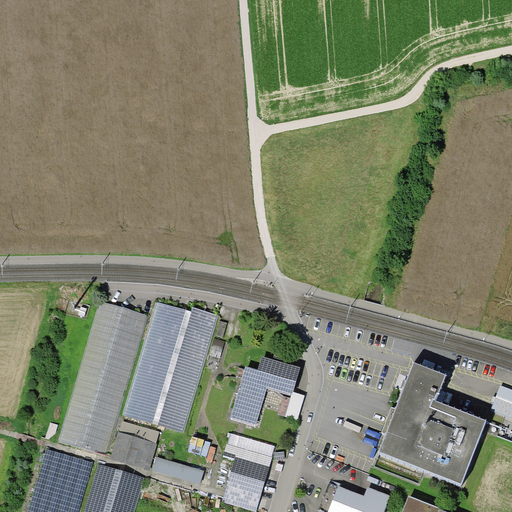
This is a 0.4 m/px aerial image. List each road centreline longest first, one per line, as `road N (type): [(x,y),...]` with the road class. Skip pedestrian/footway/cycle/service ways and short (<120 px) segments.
road 1 (track): [(290,304),(262,221),(243,0)]
road 2 (track): [(255,132),(398,106),(454,61),(511,49)]
road 3 (residential): [(280,511),(315,383),(290,304)]
